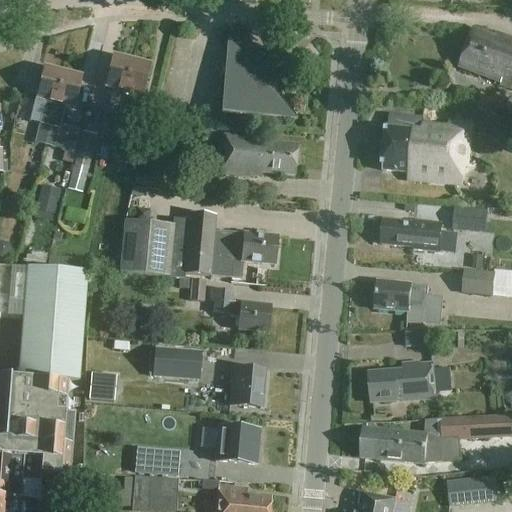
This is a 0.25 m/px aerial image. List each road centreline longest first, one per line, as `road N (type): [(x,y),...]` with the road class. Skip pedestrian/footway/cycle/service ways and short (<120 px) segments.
road 1 (tertiary): [(310,511),(356,21)]
road 2 (residential): [(356,21),(127,0)]
